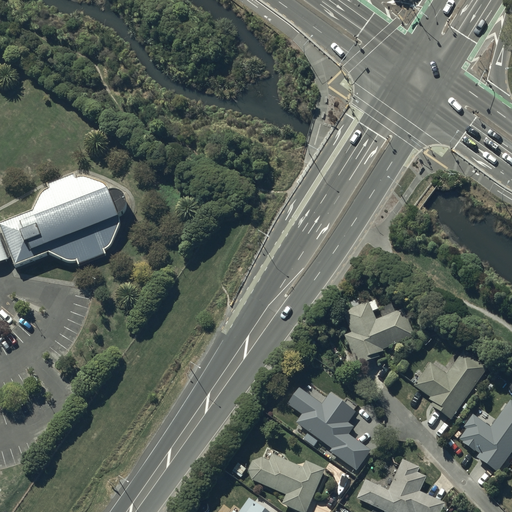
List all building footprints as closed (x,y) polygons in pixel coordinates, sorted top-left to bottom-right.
[(34,215),(1,227),(17,267),(49,255),(67,261),(69,262),(72,261),(77,259),(79,264),(105,254),(103,250),(108,247),(110,245),(112,243),(119,227),(120,223),(119,217),(123,215),(126,211),(127,209),(127,205),(126,200),(124,196),(121,193),(118,191),(114,191),(109,192),(107,188),(102,185),(84,179),(81,178),(78,179),(75,180),(73,175),(48,184),(50,190),(46,191),(44,193),(42,194),(34,215)] [(0,263),(10,260),(1,237),(0,236),(0,263)] [(375,304),(369,307),(368,305),(344,316),(352,336),(345,339),(358,369),(379,360),(377,357),(383,354),(383,352),(413,339),(402,313),(376,324),(372,314),(378,312),(375,304)] [(487,371),(463,354),(447,377),(431,366),(414,389),(430,400),(429,402),(433,406),(431,409),(451,423),(487,371)] [(330,455),(356,473),(370,454),(348,438),(353,431),(347,426),(355,416),(330,397),(322,408),(300,392),(288,408),(302,418),(297,426),(332,452),(330,455)] [(293,511),(306,511),(325,473),(306,465),(304,471),(272,458),(269,465),(262,462),(253,465),(249,473),(252,483),(286,497),(282,507),(293,511)] [(441,511),(443,507),(419,495),(426,480),(417,476),(419,471),(403,463),(389,493),(365,483),(357,502),(380,511),(441,511)] [(263,511),(249,501),(241,511),(263,511)]
